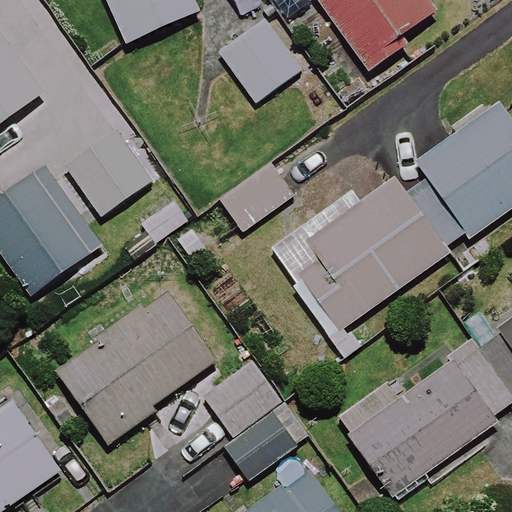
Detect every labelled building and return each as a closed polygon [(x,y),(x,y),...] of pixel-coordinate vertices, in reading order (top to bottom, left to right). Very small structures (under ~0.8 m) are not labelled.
[(198,15),(190,0),(100,0),(124,50),(198,15)] [(296,43),(345,41),(369,75),(404,49),(399,42),(435,17),(422,0),(315,0),(319,6),(296,43)] [(256,16),(208,51),(252,111),(300,76),(256,16)] [(0,127),(40,98),(0,42),(0,127)] [(511,211),(511,126),(498,107),(414,167),(426,184),(403,200),(383,171),(268,253),(330,341),(511,211)] [(162,178),(129,128),(66,169),(99,219),(162,178)] [(292,198),(269,167),(218,205),(241,236),(292,198)] [(98,251),(44,172),(0,202),(0,259),(28,300),(98,251)] [(184,224),(167,201),(138,221),(155,245),(184,224)] [(212,365),(166,300),(57,379),(103,444),(212,365)] [(511,316),(474,345),(511,395),(511,316)] [(346,440),(395,506),(498,430),(493,422),(511,407),(511,395),(474,345),(346,440)] [(0,511),(5,511),(59,476),(10,405),(0,412),(0,511)] [(269,417),(219,452),(245,488),(294,454),(269,417)] [(333,511),(307,475),(255,511),(333,511)]
